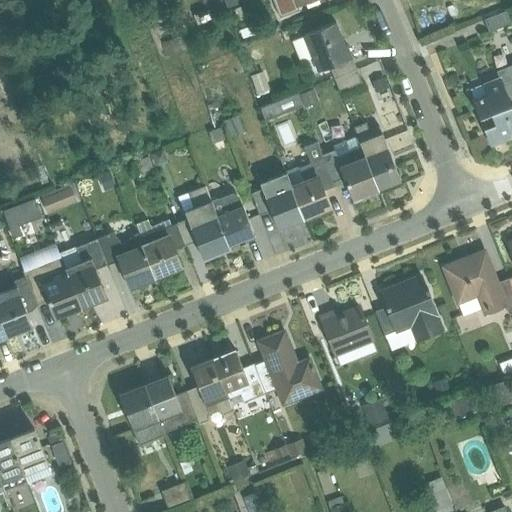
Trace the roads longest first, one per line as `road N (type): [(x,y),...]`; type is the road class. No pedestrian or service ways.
road 1 (residential): [(62,367),(467,207)]
road 2 (residential): [(467,207),(382,0)]
road 3 (residential): [(116,511),(62,367)]
